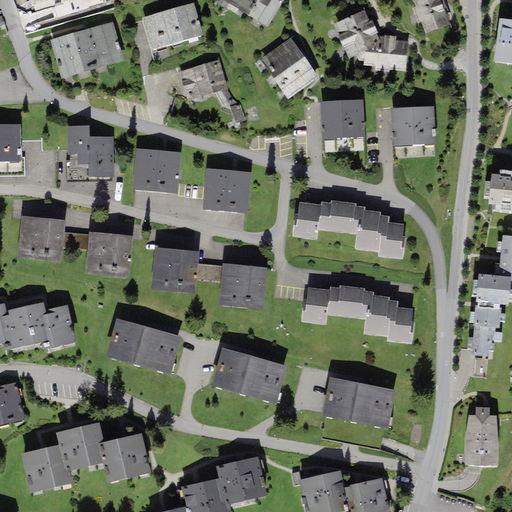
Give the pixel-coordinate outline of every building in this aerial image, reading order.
[(282,0),(225,0),(223,3),(265,28),(282,0)] [(404,0),(416,35),(449,25),(441,0),(404,0)] [(195,7),(145,19),(153,51),(203,39),(195,7)] [(360,11),(329,25),(345,60),(358,66),(371,67),(371,70),(405,72),(407,39),(372,38),(360,11)] [(511,16),(507,16),(499,57),(511,59),(511,16)] [(113,27),(51,43),(60,80),(122,65),(113,27)] [(289,41),(257,62),(284,103),(316,81),(289,41)] [(225,58),(185,69),(192,98),(225,88),(231,105),(242,100),(230,78),(225,58)] [(366,105),(322,106),(323,143),(367,142),(366,105)] [(436,111),(395,113),(396,152),(438,150),(436,111)] [(21,128),(0,127),(0,161),(21,162),(21,128)] [(86,128),(70,128),(70,162),(62,162),(62,180),(112,180),(112,138),(86,138),(86,128)] [(183,156),(138,152),(135,191),(180,194),(183,156)] [(249,175),(208,171),(204,211),(245,215),(249,175)] [(358,235),(361,208),(322,204),(322,208),(319,231),(358,235)] [(319,231),(322,208),(300,206),(297,228),(293,227),(292,239),(318,242),(319,231)] [(358,235),(357,251),(382,253),(381,259),(400,261),(403,230),(389,229),(389,220),(380,219),(380,215),(367,214),(368,209),(361,208),(358,235)] [(63,224),(20,220),(17,255),(60,259),(61,247),(62,233),(63,224)] [(87,250),(88,235),(62,233),(61,247),(87,250)] [(132,239),(88,235),(87,250),(85,273),(129,277),(132,239)] [(200,252),(155,248),(151,290),(195,295),(197,281),(199,265),(200,252)] [(267,267),(224,262),(224,267),(222,283),(220,303),(262,308),(267,267)] [(222,283),(224,267),(199,265),(197,281),(222,283)] [(511,271),(510,271),(488,270),(483,324),(487,325),(506,326),(511,327),(511,320),(511,271)] [(376,314),(378,287),(341,283),(341,287),(339,311),(376,314)] [(339,311),(341,287),(316,285),(312,318),(338,321),(339,311)] [(376,314),(375,330),(398,333),(398,338),(420,340),(423,308),(408,307),(409,300),(399,299),(399,293),(386,292),(387,288),(378,287),(376,314)] [(14,301),(0,304),(0,342),(16,339),(18,345),(49,337),(43,313),(57,310),(54,298),(15,307),(14,301)] [(86,339),(77,304),(57,310),(43,313),(49,337),(52,347),(86,339)] [(185,342),(120,322),(108,360),(174,380),(185,342)] [(506,326),(487,325),(485,352),(496,353),(506,326)] [(287,369),(223,351),(212,389),(276,407),(287,369)] [(0,387),(7,416),(0,418),(2,425),(31,418),(21,380),(0,384),(0,387)] [(396,393),(330,380),(323,419),(388,433),(396,393)] [(466,439),(466,465),(498,465),(499,438),(496,416),(490,415),(490,408),(477,408),(476,416),(470,416),(466,439)] [(80,430),(62,433),(64,448),(69,471),(107,464),(104,444),(100,426),(80,430)] [(146,436),(104,444),(107,464),(111,484),(154,476),(146,436)] [(64,448),(23,455),(30,495),(72,488),(69,471),(64,448)] [(260,463),(218,472),(220,482),(226,509),(268,500),(260,463)] [(339,476),(300,484),(306,511),(346,511),(342,490),(339,476)] [(220,482),(182,491),(186,511),(227,511),(226,509),(220,482)] [(384,511),(378,482),(342,490),(346,511),(384,511)]
